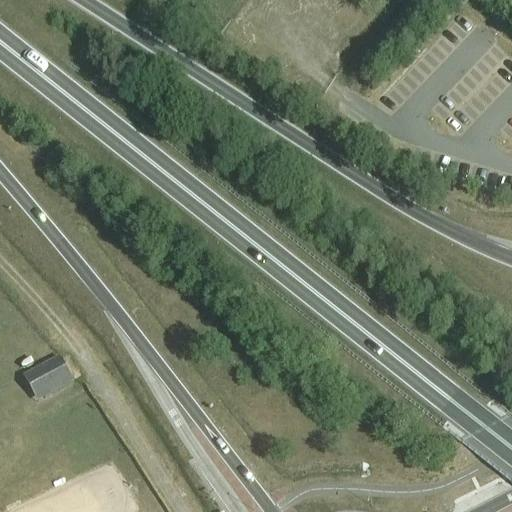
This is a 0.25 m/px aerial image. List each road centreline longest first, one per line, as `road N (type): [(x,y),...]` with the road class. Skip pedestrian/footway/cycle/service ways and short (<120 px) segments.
road 1 (trunk): [(511,450),(0,43)]
road 2 (trunk): [(511,258),(378,190),(80,0)]
road 3 (trunk): [(0,173),(269,511)]
